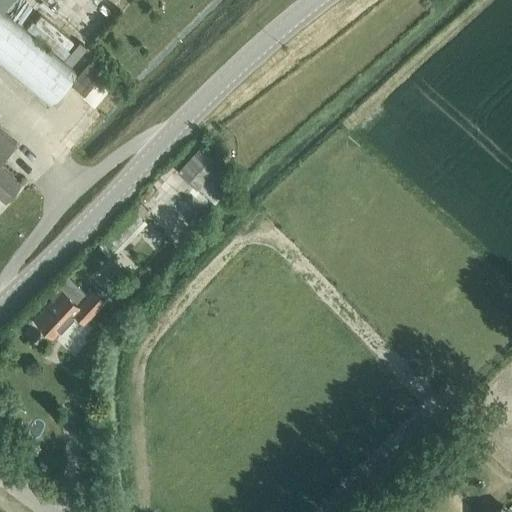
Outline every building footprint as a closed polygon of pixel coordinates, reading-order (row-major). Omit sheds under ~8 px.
[(0,0),(0,8),(2,10),(10,0),(0,0)] [(0,13),(0,64),(48,105),(73,72),(0,13)] [(90,60),(70,82),(83,94),(82,95),(93,105),(108,88),(97,79),(103,72),(90,60)] [(0,196),(5,200),(19,183),(0,165),(0,160),(16,143),(0,129),(0,196)] [(197,148),(178,169),(200,188),(218,167),(197,148)] [(34,318),(52,336),(73,312),(83,321),(103,299),(92,288),(86,295),(66,277),(49,295),(52,298),(34,318)]
